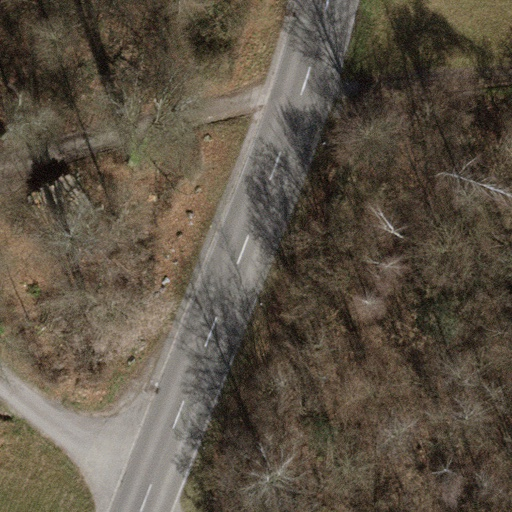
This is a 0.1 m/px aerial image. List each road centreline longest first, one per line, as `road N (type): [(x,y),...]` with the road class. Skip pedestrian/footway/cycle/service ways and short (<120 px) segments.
road 1 (tertiary): [(140,511),(303,91),(326,0)]
road 2 (track): [(0,163),(303,91),(511,72)]
road 3 (track): [(0,378),(154,511)]
